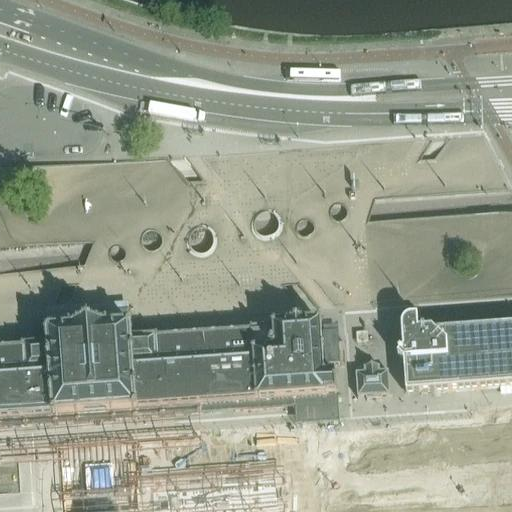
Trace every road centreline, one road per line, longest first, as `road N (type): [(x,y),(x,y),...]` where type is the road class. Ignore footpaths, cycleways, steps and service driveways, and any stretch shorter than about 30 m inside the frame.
road 1 (secondary): [(511,81),(319,90),(252,85),(143,61),(0,15)]
road 2 (secondary): [(0,44),(228,100),(511,104)]
